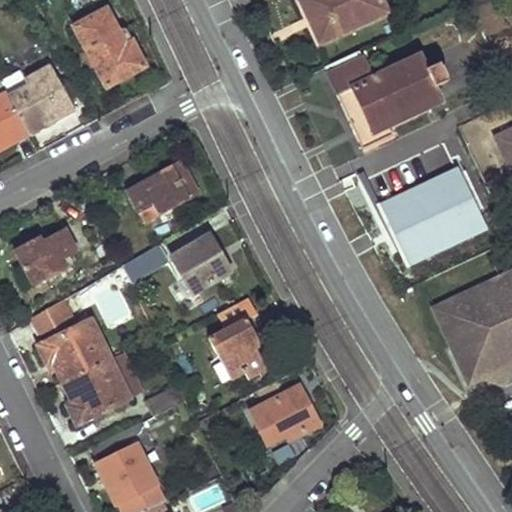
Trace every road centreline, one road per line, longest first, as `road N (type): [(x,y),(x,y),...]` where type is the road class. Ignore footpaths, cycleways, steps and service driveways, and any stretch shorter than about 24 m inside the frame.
road 1 (tertiary): [(401,383),(290,195),(237,83)]
road 2 (residential): [(237,83),(0,194)]
road 3 (residential): [(0,364),(73,511)]
road 4 (tertiary): [(487,511),(401,383)]
